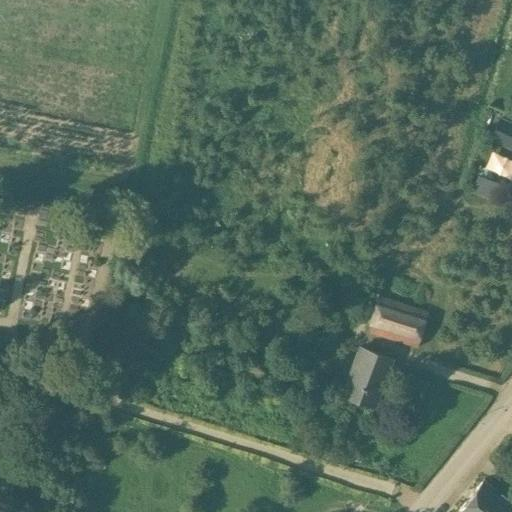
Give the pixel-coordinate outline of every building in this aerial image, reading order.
[(511,123),(500,118),(491,138),(511,147),(511,123)] [(377,297),(381,283),(372,280),(362,315),(371,318),(367,334),(418,349),(428,311),(377,297)] [(359,345),(340,395),(372,407),(391,357),(359,345)] [(16,415),(6,413),(4,424),(15,425),(16,415)] [(511,511),(511,502),(483,479),(456,511),(511,511)]
